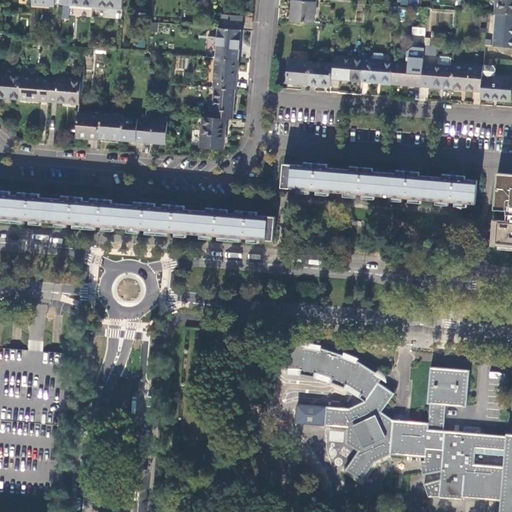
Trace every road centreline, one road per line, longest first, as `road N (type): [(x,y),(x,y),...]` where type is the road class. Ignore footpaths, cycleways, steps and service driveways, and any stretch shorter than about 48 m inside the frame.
road 1 (secondary): [(511,286),(200,262),(146,274)]
road 2 (secondary): [(150,298),(511,328)]
road 3 (residential): [(254,141),(240,175),(217,180),(8,158),(0,148)]
road 4 (residential): [(254,141),(511,166)]
road 5 (residential): [(511,116),(257,95)]
road 6 (residential): [(129,511),(140,393),(118,365)]
road 7 (tertiary): [(104,387),(93,511)]
